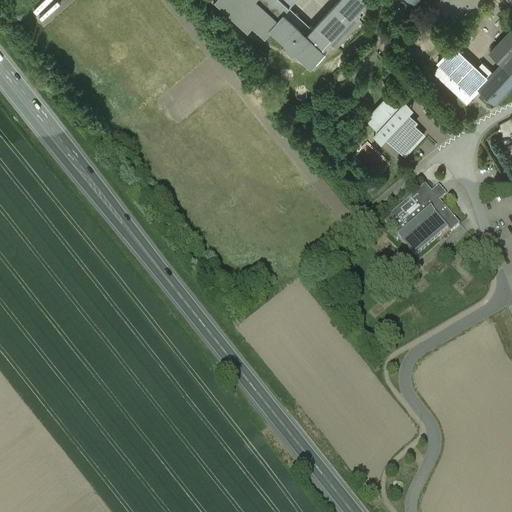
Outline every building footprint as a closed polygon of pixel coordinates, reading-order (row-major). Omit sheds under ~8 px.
[(219,0),(247,26),(252,21),(264,32),(270,26),(271,26),(288,42),(286,44),(292,50),(294,47),(310,62),(322,49),(320,47),(327,39),(335,46),(336,46),(335,45),(359,19),(360,20),(360,19),(356,15),(361,10),(358,8),(364,0),(336,0),(312,27),(313,28),(311,30),(287,8),(294,0),(219,0)] [(511,28),(490,52),(502,62),(511,51),(511,28)] [(478,88),(493,72),(482,61),(475,67),(452,45),(437,61),(440,63),(432,71),(466,102),(479,88),(478,88)] [(511,51),(502,62),(493,72),(478,88),(479,88),(494,102),(500,95),(501,96),(508,88),(507,87),(511,82),(511,51)] [(400,106),(388,95),(366,119),(378,130),(374,135),(381,141),(385,137),(405,155),(425,134),(414,124),(417,122),(407,113),(412,108),(405,101),(400,106)] [(431,192),(425,185),(383,221),(414,257),(438,237),(447,229),(450,233),(459,225),(439,201),(446,195),(438,186),(431,192)]
